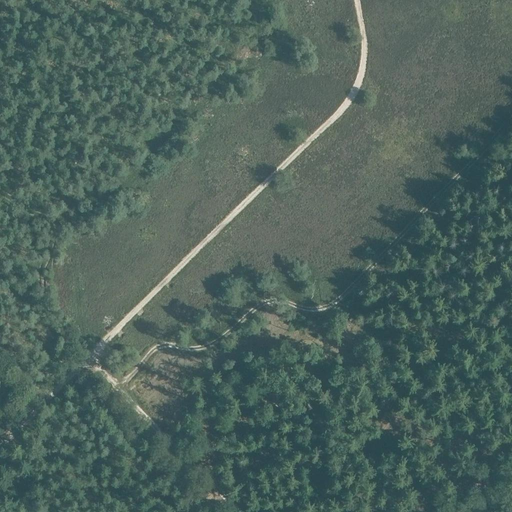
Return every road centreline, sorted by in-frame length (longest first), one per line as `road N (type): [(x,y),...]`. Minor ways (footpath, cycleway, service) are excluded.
road 1 (track): [(0,447),(349,101),(364,59),(357,0)]
road 2 (track): [(511,118),(334,304),(307,310),(263,303),(213,344),(156,348),(116,386)]
road 3 (track): [(89,357),(239,511)]
